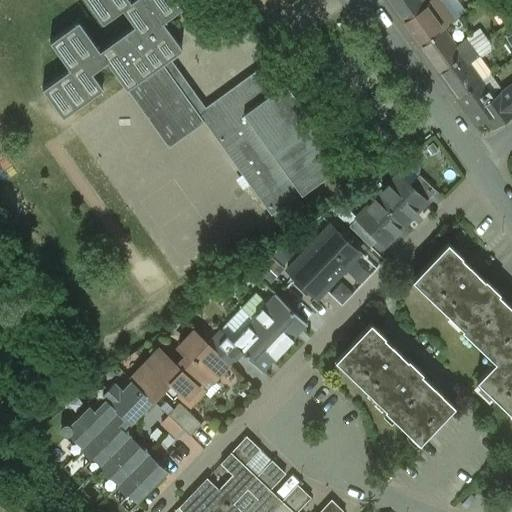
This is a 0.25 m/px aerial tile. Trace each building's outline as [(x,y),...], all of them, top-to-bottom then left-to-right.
[(128,0),(86,0),(102,22),(122,8),(134,25),(99,50),(78,21),(50,41),(70,69),(42,88),(62,117),(102,88),(91,72),(107,61),(126,89),(170,57),(182,49),(162,21),(189,2),(188,0),(132,0),(130,2),(128,0)] [(384,0),(399,20),(427,0),(384,0)] [(436,0),(427,0),(399,20),(417,46),(442,28),(430,11),(440,4),(436,0)] [(442,28),(417,46),(436,72),(471,47),(492,33),(485,24),(454,46),(442,28)] [(471,47),(436,72),(455,98),(479,81),(467,63),(477,56),(471,47)] [(170,57),(126,89),(168,147),(204,122),(203,121),(203,120),(198,112),(205,107),(170,57)] [(269,62),(239,84),(244,91),(203,120),(203,121),(204,122),(271,215),(301,193),(301,194),(343,164),(285,84),(284,84),(269,62)] [(479,81),(455,98),(474,125),(486,117),(509,100),(502,90),(491,98),(479,81)] [(511,83),(502,90),(509,100),(510,100),(511,98),(511,83)] [(239,84),(205,107),(198,112),(203,120),(244,91),(239,84)] [(509,100),(486,117),(493,126),(511,112),(511,103),(510,100),(509,100)] [(398,175),(378,196),(405,222),(426,201),(409,185),(398,175)] [(409,185),(426,201),(436,191),(419,175),(409,185)] [(378,196),(357,217),(378,238),(384,244),(405,222),(378,196)] [(378,238),(357,217),(349,226),(370,246),(378,238)] [(330,225),(287,270),(316,298),(360,254),(330,225)] [(511,306),(498,294),(500,292),(486,279),(485,279),(461,257),(462,256),(448,242),(414,278),(463,326),(462,327),(495,360),(476,378),(511,413),(511,306)] [(241,307),(252,318),(266,302),(256,292),(241,307)] [(307,324),(275,293),(273,294),(274,294),(266,302),(252,318),(284,349),(293,339),(307,324)] [(284,349),(252,318),(251,318),(253,320),(232,341),(231,342),(240,351),(261,371),(274,358),(275,358),(284,349)] [(406,360),(383,337),(384,336),(370,323),(335,360),(385,408),(384,409),(418,442),(453,406),(420,374),(422,372),(407,359),(406,360)] [(232,341),(220,329),(208,342),(229,363),(240,351),(231,342),(232,341)] [(179,347),(186,355),(176,365),(159,349),(131,379),(153,400),(171,382),(179,390),(176,393),(189,405),(202,391),(198,387),(208,376),(213,380),(229,363),(208,342),(195,330),(179,347)] [(122,388),(115,380),(101,395),(126,420),(136,410),(137,411),(149,398),(152,401),(153,400),(131,379),(122,388)] [(201,424),(179,403),(168,415),(189,436),(201,424)] [(163,476),(89,404),(64,430),(100,465),(99,466),(137,503),(163,476)] [(245,436),(229,453),(244,466),(260,450),(245,436)] [(205,478),(177,508),(181,511),(223,511),(232,503),(246,489),(256,478),(244,466),(229,453),(219,463),(231,475),(217,489),(205,478)] [(272,462),(256,478),(269,490),(284,474),(272,462)] [(242,511),(241,511),(232,503),(223,511),(271,511),(281,502),(269,490),(256,478),(246,489),(256,498),(242,511)] [(298,485),(281,502),(292,511),(295,511),(310,497),(298,485)] [(342,511),(331,501),(320,511),(342,511)] [(292,511),(281,502),(271,511),(292,511)]
